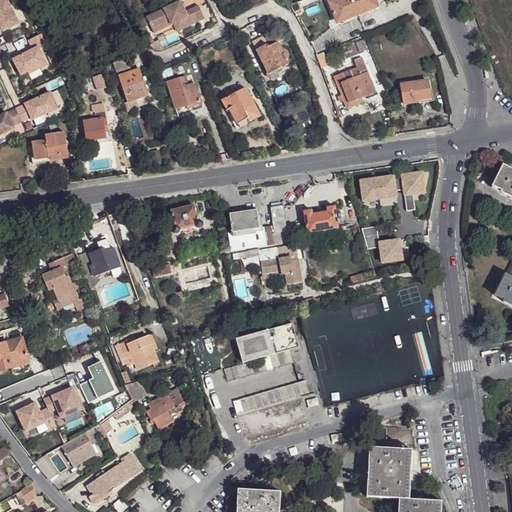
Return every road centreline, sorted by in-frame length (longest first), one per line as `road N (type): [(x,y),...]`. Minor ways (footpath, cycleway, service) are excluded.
road 1 (tertiary): [(0,210),(462,141)]
road 2 (unclassified): [(184,511),(243,456),(323,426),(466,390)]
road 3 (tertiary): [(466,390),(447,246),(462,141)]
road 4 (residential): [(446,0),(477,89),(473,128),(462,141)]
road 5 (unknown): [(158,333),(113,192)]
road 6 (tertiary): [(483,511),(466,390)]
